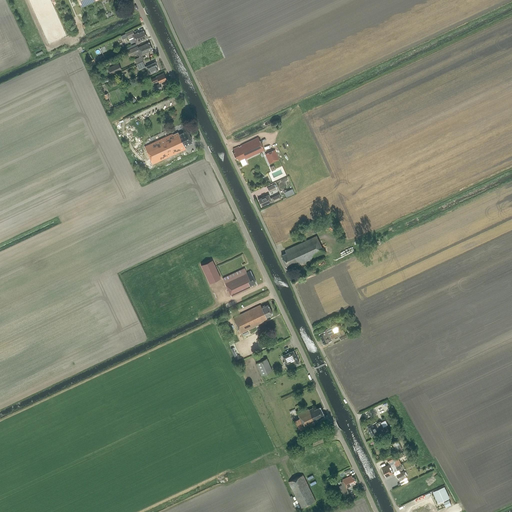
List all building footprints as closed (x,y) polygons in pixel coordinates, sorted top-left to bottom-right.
[(133,31),(126,34),(128,38),(132,35),(136,44),(142,41),(147,38),(145,34),(144,34),(145,33),(144,31),(138,33),(134,34),(133,31)] [(137,48),(138,51),(140,56),(152,50),(149,42),(137,48)] [(129,56),(138,51),(137,48),(136,47),(127,51),(129,56)] [(145,67),(143,63),(142,61),(136,64),(137,66),(138,70),(145,67)] [(155,62),(146,67),(148,71),(144,73),(146,76),(150,74),(158,70),(157,66),(155,62)] [(122,70),(119,63),(108,68),(111,75),(122,70)] [(158,81),(159,84),(167,80),(164,73),(156,77),(151,79),(153,83),(158,81)] [(173,134),(147,146),(145,147),(153,165),(186,149),(184,146),(192,142),(187,131),(179,135),(178,133),(173,135),(173,134)] [(245,159),(245,160),(264,151),(258,138),(233,149),(235,153),(233,153),(235,159),(237,158),(239,161),(245,159)] [(267,153),(265,154),(269,164),(279,160),(275,150),(272,151),(272,150),(267,153)] [(269,195),(258,200),(261,207),(271,202),(272,203),(281,199),(279,194),(270,198),(269,195)] [(316,221),(309,225),(313,234),(321,231),(316,221)] [(285,250),(287,253),(282,256),(287,267),(291,265),(292,266),(299,263),(299,265),(302,263),(303,263),(325,253),(317,236),(285,250)] [(212,260),(201,265),(209,284),(220,279),(212,260)] [(245,268),(223,279),(231,297),(250,287),(250,286),(256,283),(250,271),(246,273),(246,272),(245,268)] [(260,305),(233,318),(240,334),(258,325),(258,324),(264,322),(263,321),(267,319),(266,317),(273,315),(268,305),(262,308),(260,305)] [(324,332),(319,334),(322,340),(324,344),(332,340),(338,337),(340,337),(341,340),(345,338),(348,337),(347,333),(342,336),(339,331),(337,327),(337,328),(336,325),(324,330),(324,332)] [(283,356),(285,362),(284,362),(285,365),(286,364),(288,368),(299,364),(294,351),(283,356)] [(266,359),(256,364),(261,376),(272,371),(266,359)] [(321,407),(315,410),(314,407),(309,410),(308,409),(298,413),(300,418),(295,420),(300,430),(305,428),(306,429),(316,424),(315,421),(325,416),(321,407)] [(381,422),(377,423),(376,422),(367,426),(372,436),(377,433),(379,437),(386,433),(381,422)] [(398,441),(392,444),(396,452),(402,449),(398,441)] [(319,456),(321,460),(324,459),(326,464),(334,460),(333,458),(337,456),(335,451),(331,453),(330,451),(319,456)] [(390,465),(382,468),(384,473),(396,467),(398,466),(396,462),(390,465)] [(395,476),(396,475),(400,473),(399,470),(400,469),(402,468),(400,465),(398,466),(396,467),(384,473),(387,477),(394,473),(395,476)] [(303,475),(288,482),(301,508),(316,501),(303,475)] [(343,480),(343,481),(341,482),(342,485),(341,486),(344,493),(348,491),(347,488),(355,484),(355,482),(356,482),(354,478),(353,478),(352,476),(343,480)] [(444,488),(434,492),(439,502),(446,499),(446,500),(449,499),(444,488)] [(415,498),(417,503),(426,499),(423,494),(415,498)] [(433,511),(430,503),(417,509),(418,511),(414,511),(433,511)]
